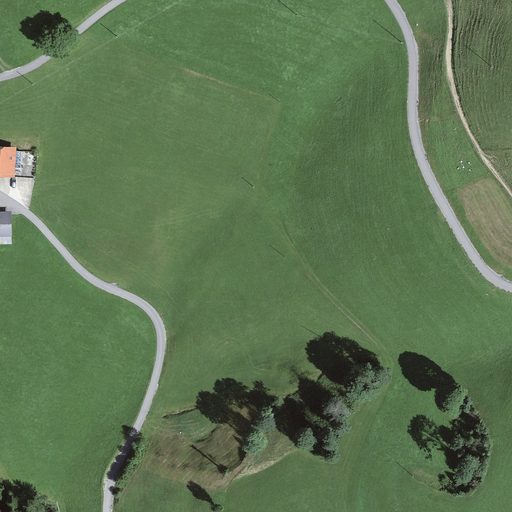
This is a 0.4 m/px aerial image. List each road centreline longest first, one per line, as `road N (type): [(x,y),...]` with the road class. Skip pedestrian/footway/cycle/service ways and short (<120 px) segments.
road 1 (unclassified): [(106,511),(159,365),(156,320),(140,301),(92,277),(0,194)]
road 2 (unclassified): [(389,0),(412,53),(414,138),(434,192),(484,269),(511,287)]
road 3 (unclassified): [(0,78),(34,65),(119,0)]
